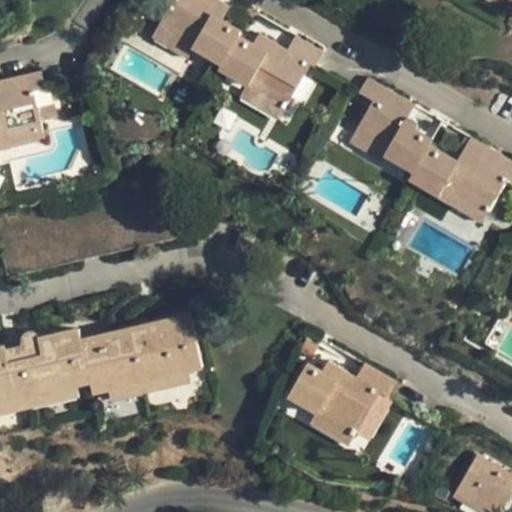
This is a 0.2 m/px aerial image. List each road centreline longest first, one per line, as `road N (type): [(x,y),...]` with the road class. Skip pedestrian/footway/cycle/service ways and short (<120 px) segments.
road 1 (residential): [(511,426),(253,273),(196,256),(0,301)]
road 2 (residential): [(271,0),(511,136)]
road 3 (residential): [(133,511),(188,495),(271,511)]
road 4 (residential): [(100,0),(52,54),(0,64)]
